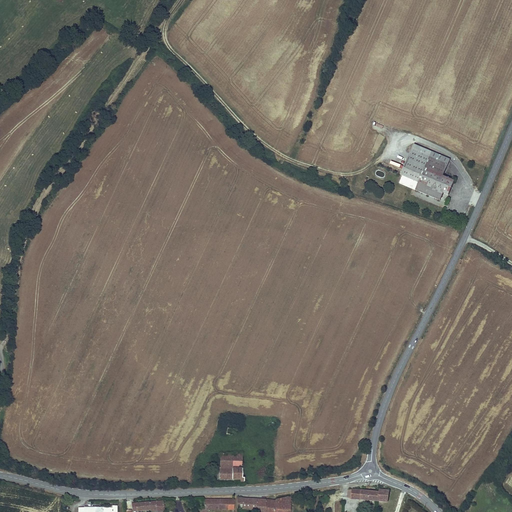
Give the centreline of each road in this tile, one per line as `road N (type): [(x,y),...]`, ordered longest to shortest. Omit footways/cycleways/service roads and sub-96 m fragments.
road 1 (tertiary): [(0,475),(67,491),(130,494),(280,488),(370,470)]
road 2 (tertiary): [(511,129),(388,395),(370,470)]
road 3 (track): [(0,348),(37,205),(163,32)]
road 4 (track): [(163,32),(244,127),(283,156),(346,178),(381,159)]
